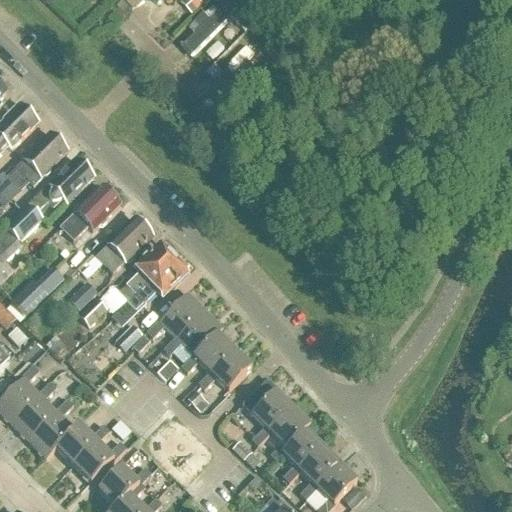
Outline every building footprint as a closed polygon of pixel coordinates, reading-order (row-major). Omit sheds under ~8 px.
[(154,0),(145,10),(160,24),(182,0),(154,0)] [(193,20),(203,10),(193,0),(189,0),(182,8),(193,20)] [(231,25),(215,8),(188,34),(193,40),(181,52),(192,63),(225,30),(235,39),(240,34),(231,25)] [(482,31),(494,31),(494,9),(482,9),(482,31)] [(247,38),(256,29),(241,15),(232,23),(247,38)] [(222,45),(211,56),(218,63),(229,52),(222,45)] [(281,71),(289,63),(274,48),(266,56),(281,71)] [(257,64),(249,56),(230,74),(238,82),(242,78),(247,83),(257,74),(253,69),(257,64)] [(266,70),(259,78),(271,90),(278,82),(266,70)] [(479,120),(498,86),(479,76),(461,111),(479,120)] [(30,131),(35,126),(32,124),(32,121),(28,116),(25,116),(18,109),(2,125),(3,127),(0,129),(0,158),(6,152),(11,157),(34,134),(30,131)] [(28,190),(32,194),(41,186),(40,186),(42,184),(45,184),(49,180),(49,177),(67,159),(65,157),(65,154),(61,150),(57,150),(49,141),(22,168),(14,176),(28,190)] [(83,177),(75,168),(49,194),(49,195),(41,203),(40,202),(28,213),(0,241),(0,293),(15,278),(7,270),(24,254),(21,251),(43,229),(36,221),(48,210),(53,215),(61,207),(67,212),(93,186),(90,184),(90,179),(87,177),(83,177)] [(9,209),(28,190),(14,176),(6,185),(2,181),(0,182),(0,212),(3,215),(9,209)] [(105,227),(118,214),(110,205),(110,201),(106,197),(102,198),(100,195),(74,221),(75,222),(62,235),(75,248),(88,235),(93,239),(99,233),(102,233),(105,230),(105,227)] [(134,263),(151,246),(148,243),(148,239),(144,235),(140,235),(132,227),(106,253),(107,254),(96,265),(113,282),(124,271),(125,272),(128,269),(131,269),(134,266),(134,263)] [(128,310),(174,265),(168,260),(165,254),(161,253),(160,251),(134,277),(139,282),(120,301),(128,310)] [(161,305),(187,279),(186,278),(185,274),(180,272),(174,265),(128,310),(136,318),(142,311),(143,312),(156,299),(161,305)] [(23,324),(47,301),(33,287),(9,310),(23,324)] [(78,317),(96,300),(86,289),(68,307),(78,317)] [(177,348),(205,319),(187,302),(160,330),(159,329),(147,341),(153,347),(165,335),(175,345),(177,348)] [(96,306),(78,323),(89,334),(107,317),(96,306)] [(15,325),(0,310),(0,331),(5,336),(15,325)] [(78,320),(68,310),(59,319),(68,329),(78,320)] [(194,365),(217,342),(222,337),(205,319),(177,348),(175,345),(163,357),(171,364),(182,353),(193,363),(194,365)] [(132,331),(114,349),(124,359),(142,341),(132,331)] [(149,348),(143,342),(132,353),(138,359),(149,348)] [(211,381),(234,359),(217,342),(194,365),(193,363),(181,375),(189,382),(200,371),(210,380),(211,381)] [(54,343),(45,353),(55,363),(65,354),(54,343)] [(229,399),(251,376),(234,359),(211,381),(210,380),(199,391),(205,398),(216,386),(229,399)] [(177,375),(169,368),(157,380),(164,388),(177,375)] [(42,404),(42,403),(31,392),(42,381),(35,374),(22,387),(23,388),(0,411),(0,419),(13,433),(42,404)] [(258,455),(271,442),(270,441),(293,418),(277,402),(279,399),(267,388),(242,413),(264,435),(251,448),(258,455)] [(53,392),(42,403),(42,404),(13,433),(30,450),(59,421),(58,419),(48,409),(59,397),(53,392)] [(195,414),(204,406),(197,399),(189,407),(195,414)] [(69,408),(58,419),(59,421),(30,450),(48,467),(59,456),(77,437),(65,425),(76,414),(69,408)] [(112,423),(104,414),(85,430),(93,439),(112,423)] [(310,436),(293,418),(270,441),(271,442),(281,452),(270,463),(277,469),(283,463),(306,440),(310,436)] [(81,432),(77,437),(59,456),(76,473),(99,449),(101,451),(112,440),(105,434),(94,445),(81,432)] [(299,479),(322,456),(306,440),(283,463),(294,473),(282,485),(289,491),(300,480),(299,479)] [(243,467),(251,460),(239,448),(231,455),(243,467)] [(116,470),(129,457),(122,450),(111,461),(101,451),(99,449),(76,473),(93,490),(115,469),(116,470)] [(316,496),(339,473),(322,456),(299,479),(300,480),(311,490),(299,502),(306,508),(317,497),(316,496)] [(354,493),(356,491),(339,473),(316,496),(317,497),(327,507),(322,511),(334,511),(341,506),(354,493)] [(100,497),(114,511),(119,511),(141,490),(143,492),(153,482),(146,476),(135,487),(123,475),(100,497)] [(147,497),(143,492),(141,490),(119,511),(140,511),(136,508),(147,497)] [(346,511),(354,511),(364,503),(354,493),(341,506),(346,511)]
